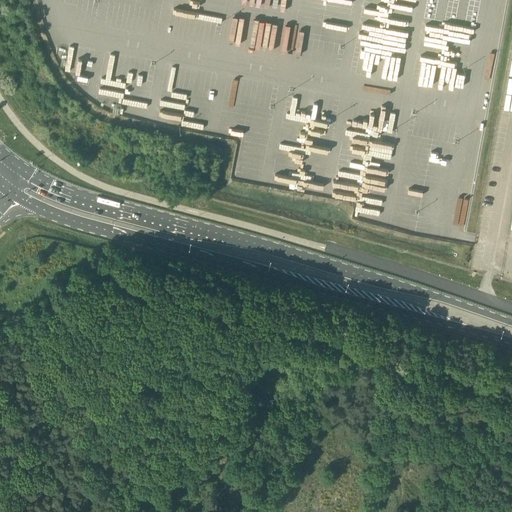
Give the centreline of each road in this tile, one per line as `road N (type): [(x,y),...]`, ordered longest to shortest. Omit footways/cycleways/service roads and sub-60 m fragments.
road 1 (secondary): [(12,195),(90,226),(511,341)]
road 2 (secondary): [(511,324),(94,201),(22,170)]
road 3 (track): [(403,511),(404,478),(308,393),(121,511)]
